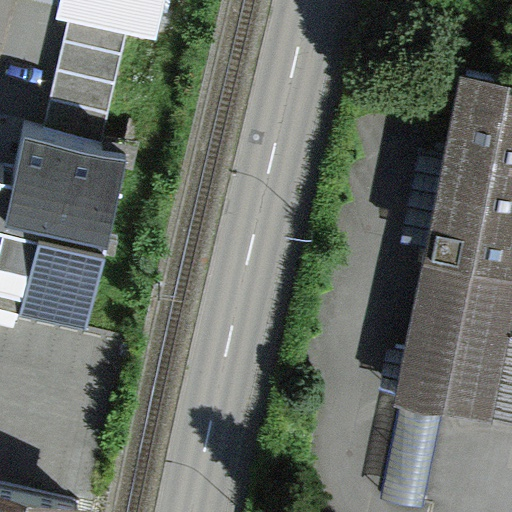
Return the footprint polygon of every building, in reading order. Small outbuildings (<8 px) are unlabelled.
[(58,0),(54,19),(67,22),(43,120),(103,134),(127,32),(162,40),(171,0),(58,0)] [(511,87),(461,78),(398,396),(492,419),(511,318),(511,87)] [(130,159),(27,133),(12,191),(4,189),(0,204),(0,233),(5,235),(0,255),(0,295),(20,300),(15,320),(84,338),(130,159)] [(415,402),(387,485),(415,494),(443,412),(415,402)] [(79,511),(82,501),(0,488),(0,511),(79,511)]
